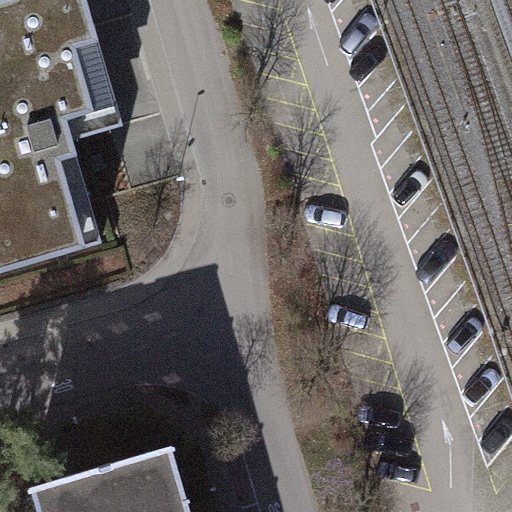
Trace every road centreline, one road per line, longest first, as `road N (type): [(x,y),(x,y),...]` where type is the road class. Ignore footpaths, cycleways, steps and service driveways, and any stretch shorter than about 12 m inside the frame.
road 1 (residential): [(171,0),(218,178),(231,315)]
road 2 (residential): [(231,315),(0,376)]
road 3 (residential): [(286,511),(231,315)]
